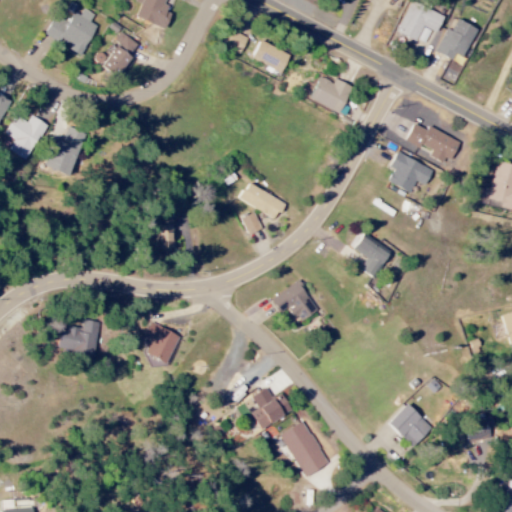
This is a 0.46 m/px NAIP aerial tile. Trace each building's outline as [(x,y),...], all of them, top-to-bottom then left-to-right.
[(138,0),(131,17),(164,30),(169,15),(161,12),(165,0),(138,0)] [(395,33),(413,41),(420,27),(434,34),(442,17),(409,2),(395,33)] [(43,34),(69,47),(67,51),(80,57),(95,26),(89,23),(93,15),(82,10),(79,16),(73,13),(68,24),(52,17),(43,34)] [(433,52),(451,61),(454,54),(462,58),(475,29),(456,20),(450,32),(444,29),(433,52)] [(118,44),(102,65),(115,76),(138,47),(119,32),(113,40),(118,44)] [(281,74),(289,55),(258,42),(250,61),(281,74)] [(337,115),(350,88),(333,80),(331,84),(318,78),(307,100),(337,115)] [(29,116),(24,124),(14,117),(2,134),(12,141),(6,151),(23,161),(45,126),(29,116)] [(427,127),(426,131),(412,125),(404,140),(430,153),(428,157),(446,166),(458,143),(427,127)] [(43,169),(70,176),(81,133),(65,128),(61,142),(51,140),(43,169)] [(409,193),(413,182),(425,187),(432,169),(394,154),(388,168),(391,170),(386,184),(409,193)] [(498,208),(511,211),(511,166),(494,162),(485,199),(500,203),(498,208)] [(237,200),(273,221),(283,205),(247,184),(237,200)] [(259,230),(251,214),(239,220),(246,236),(259,230)] [(171,253),(171,226),(154,226),(154,253),(171,253)] [(352,251),(364,257),(357,271),(373,279),(388,250),(360,236),(352,251)] [(276,314),(288,308),(296,323),(314,314),(298,283),(268,298),(276,314)] [(511,313),(501,316),(508,344),(511,343),(511,313)] [(55,351),(92,356),(97,323),(80,321),(79,329),(59,326),(55,351)] [(143,353),(163,365),(178,338),(150,323),(141,338),(149,343),(143,353)] [(259,431),(290,412),(280,394),(270,400),(264,389),(249,398),(257,410),(249,414),(259,431)] [(411,449),(430,429),(405,406),(386,426),(411,449)] [(325,465),(300,423),(277,437),(302,479),(325,465)] [(511,511),(511,484),(507,482),(493,511),(511,511)] [(0,511),(31,511),(31,507),(11,508),(11,501),(0,501),(0,511)]
